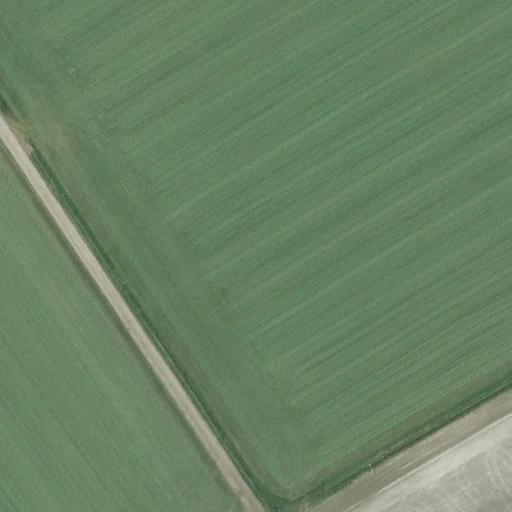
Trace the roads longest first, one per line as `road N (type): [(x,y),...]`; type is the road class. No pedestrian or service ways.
road 1 (track): [(0,129),(251,511)]
road 2 (track): [(348,511),(511,417)]
